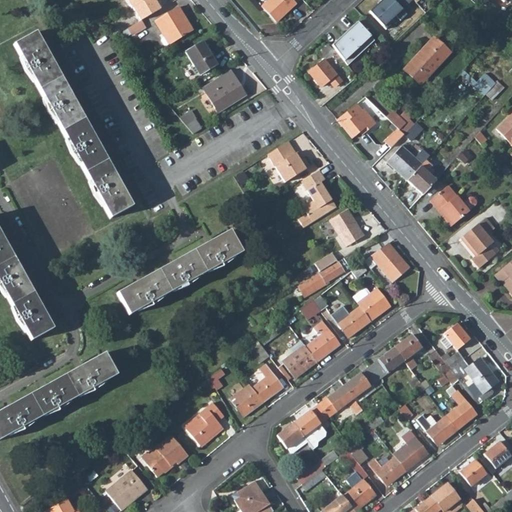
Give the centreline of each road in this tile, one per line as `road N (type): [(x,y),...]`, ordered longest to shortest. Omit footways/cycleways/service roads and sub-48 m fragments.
road 1 (residential): [(267,68),(446,286)]
road 2 (residential): [(250,435),(446,286)]
road 3 (residential): [(382,511),(511,409)]
